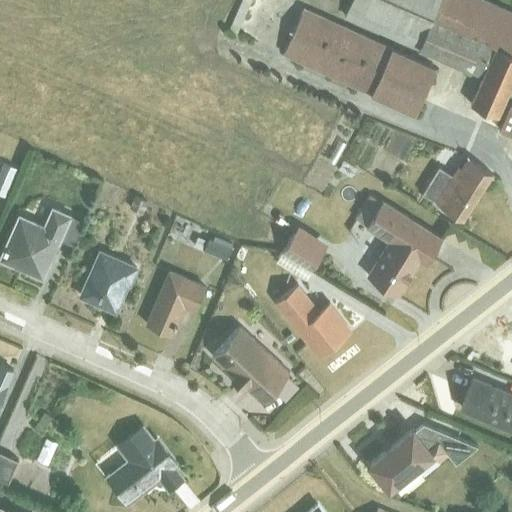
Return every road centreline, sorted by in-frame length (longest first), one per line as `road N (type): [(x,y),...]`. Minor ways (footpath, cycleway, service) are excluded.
road 1 (residential): [(262,477),(215,418),(172,384),(0,307)]
road 2 (secondary): [(511,279),(262,477)]
